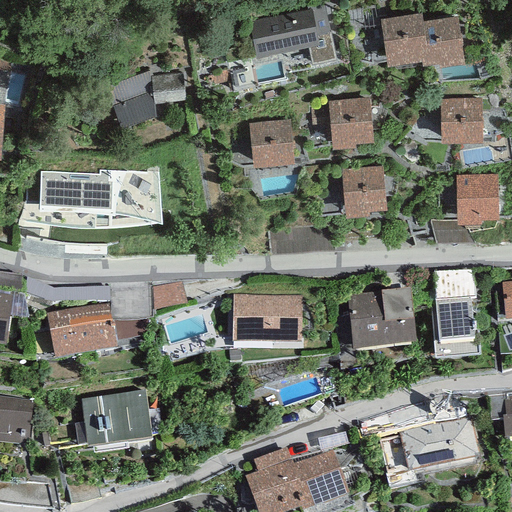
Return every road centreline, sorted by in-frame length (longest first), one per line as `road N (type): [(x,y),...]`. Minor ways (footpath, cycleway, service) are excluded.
road 1 (residential): [(0,252),(60,270),(227,278),(333,260),(511,256)]
road 2 (trunk): [(508,511),(0,443)]
road 3 (residential): [(82,511),(357,412),(511,381)]
road 4 (unknown): [(227,278),(190,103)]
